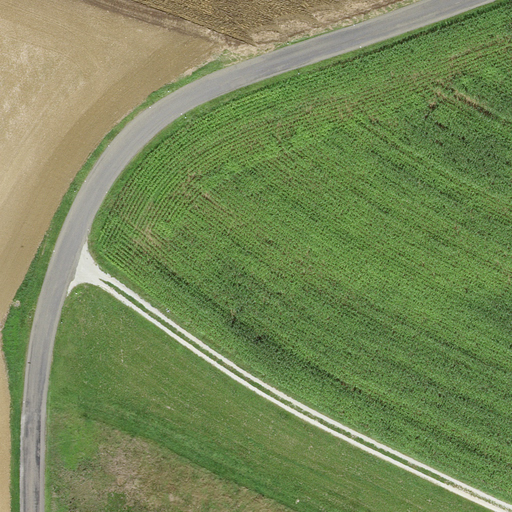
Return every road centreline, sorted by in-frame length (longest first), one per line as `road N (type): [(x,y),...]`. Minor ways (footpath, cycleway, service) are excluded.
road 1 (tertiary): [(31,511),(33,400),(46,317),(91,191),(116,153),(182,100),(457,0)]
road 2 (track): [(509,511),(269,396),(63,262)]
